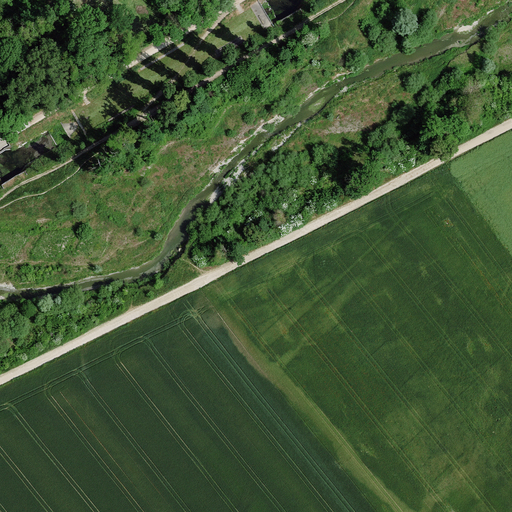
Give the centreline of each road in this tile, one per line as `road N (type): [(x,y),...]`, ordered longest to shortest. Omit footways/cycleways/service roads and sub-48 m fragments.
road 1 (track): [(511,124),(0,381)]
road 2 (track): [(240,0),(0,139)]
road 3 (track): [(232,4),(133,123)]
